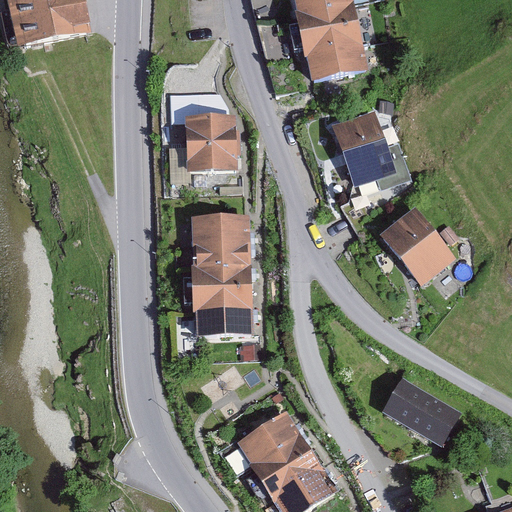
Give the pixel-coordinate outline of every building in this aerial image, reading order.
[(87,0),(11,0),(22,49),(95,33),(87,0)] [(368,74),(352,0),(296,0),(298,10),(306,48),(313,84),(368,74)] [(399,169),(379,117),(334,134),(355,186),(399,169)] [(192,176),(235,175),(235,154),(235,139),(234,119),(191,119),(192,176)] [(453,257),(420,211),(384,236),(416,282),(453,257)] [(248,248),(247,232),(195,234),(200,340),(252,338),(251,317),(249,284),(249,262),(248,248)] [(454,424),(398,395),(383,425),(438,454),(454,424)] [(299,439),(287,421),(242,450),(282,511),(311,511),(336,496),(328,484),(305,449),(299,439)]
